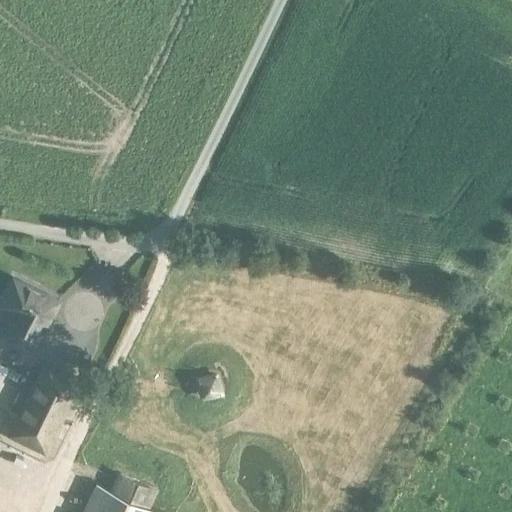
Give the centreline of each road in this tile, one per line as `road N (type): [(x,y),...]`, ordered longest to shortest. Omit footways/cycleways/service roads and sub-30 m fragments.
road 1 (track): [(161,245),(163,266),(42,511)]
road 2 (unclassified): [(161,245),(279,0)]
road 3 (residential): [(0,225),(161,245)]
